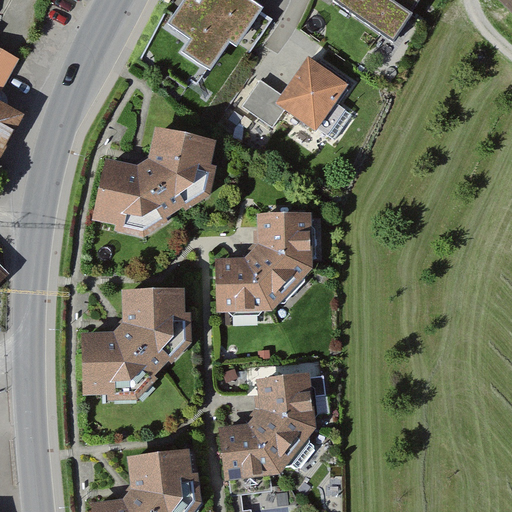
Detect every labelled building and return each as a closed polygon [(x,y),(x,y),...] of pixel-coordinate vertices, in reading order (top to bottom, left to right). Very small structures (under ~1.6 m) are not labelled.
[(276,25),(241,0),(194,0),(173,30),(219,63),(231,48),(250,62),(276,25)] [(338,0),(335,5),(394,46),(426,1),(424,0),(338,0)] [(23,65),(0,51),(0,170),(1,170),(29,121),(0,105),(23,65)] [(350,87),(308,59),(283,95),(263,82),(242,113),(279,138),(293,118),(318,135),(350,87)] [(138,166),(105,162),(90,227),(143,239),(205,198),(211,167),(214,145),(155,131),(147,163),(138,166)] [(257,220),(259,254),(314,276),(312,217),(257,220)] [(278,319),(314,276),(259,254),(252,261),(278,319)] [(216,322),(278,319),(252,261),(216,263),(216,322)] [(0,284),(10,275),(0,264),(0,284)] [(115,336),(83,335),(83,399),(143,397),(182,349),(181,292),(122,294),(123,329),(115,336)] [(255,384),(257,419),(318,429),(312,378),(255,384)] [(257,419),(249,426),(280,489),(318,429),(257,419)] [(224,494),(280,489),(249,426),(219,429),(224,494)] [(125,504),(95,507),(95,511),(190,511),(194,507),(188,456),(131,463),(133,497),(125,504)]
